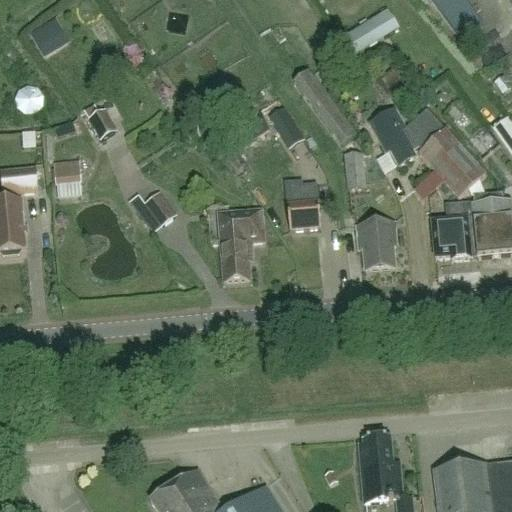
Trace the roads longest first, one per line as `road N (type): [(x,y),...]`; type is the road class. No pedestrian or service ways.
road 1 (tertiary): [(0,340),(511,294)]
road 2 (unclassified): [(0,460),(511,416)]
